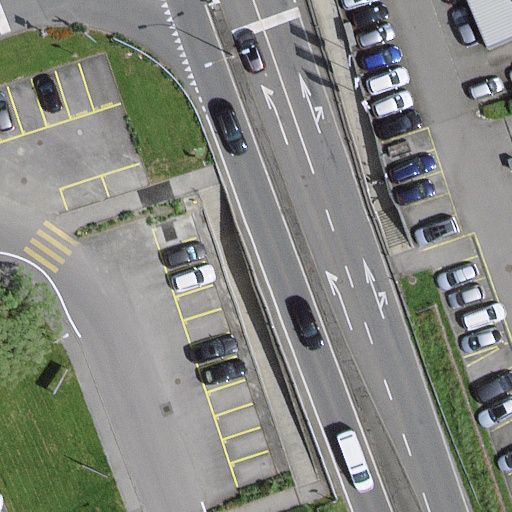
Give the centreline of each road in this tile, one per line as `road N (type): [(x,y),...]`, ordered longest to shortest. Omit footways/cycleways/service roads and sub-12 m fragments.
road 1 (primary): [(446,511),(310,148),(265,0)]
road 2 (primary): [(193,0),(372,511)]
road 3 (residential): [(178,511),(92,291),(45,247),(0,230)]
